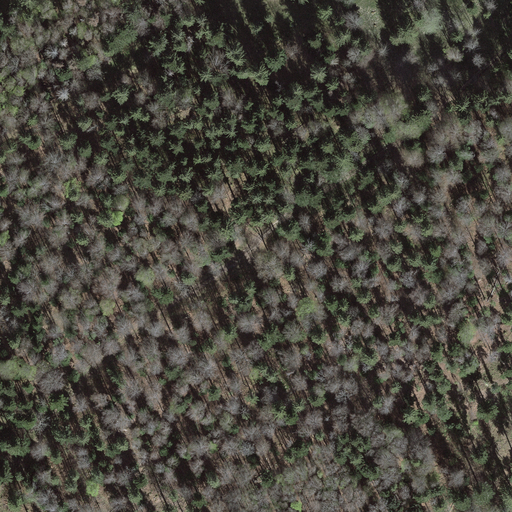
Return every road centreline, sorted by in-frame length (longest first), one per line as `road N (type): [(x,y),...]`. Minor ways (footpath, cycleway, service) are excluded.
road 1 (track): [(0,511),(111,363),(338,184),(455,105),(511,46)]
road 2 (track): [(0,149),(143,43)]
